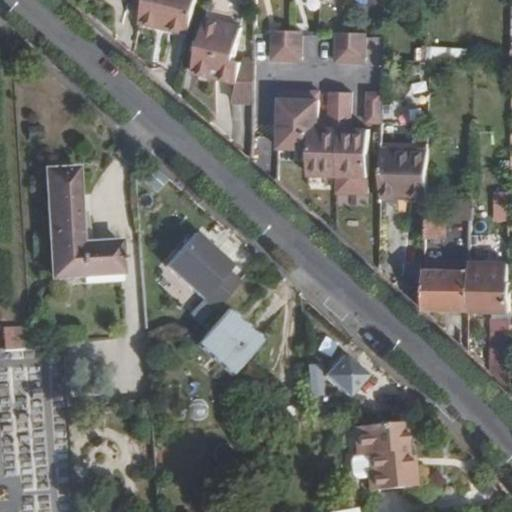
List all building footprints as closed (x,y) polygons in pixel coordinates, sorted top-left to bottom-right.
[(189,32),(196,0),(145,0),(140,21),(189,32)] [(210,2),(205,19),(235,27),(239,8),(210,2)] [(235,27),(205,19),(193,72),(237,84),(241,65),(234,63),(241,28),(235,27)] [(287,31),(271,31),(271,61),(286,61),(287,31)] [(292,32),(287,31),(286,61),(301,62),(302,32),(292,32)] [(347,33),(337,33),(336,63),(351,64),(352,34),(347,33)] [(366,34),(352,34),(351,64),(366,64),(366,34)] [(432,61),(468,62),(468,50),(425,48),(425,59),(432,61)] [(254,68),(241,65),(237,84),(233,101),(253,105),(254,68)] [(309,151),(310,151),(310,129),(318,130),(318,121),(319,92),(278,91),(278,150),(309,151)] [(352,94),(336,93),(335,121),(329,121),(318,121),(318,130),(310,129),(310,151),(309,151),(309,177),(337,177),(338,177),(340,130),(351,131),(352,94)] [(367,123),(384,124),(384,94),(368,94),(367,123)] [(351,131),(340,130),(338,177),(337,177),(337,195),(370,195),(371,131),(351,131)] [(427,198),(429,151),(383,148),(382,196),(427,198)] [(81,276),(121,272),(118,241),(81,243),(75,168),(44,170),(50,278),(81,276)] [(496,192),(495,222),(511,222),(511,192),(496,192)] [(426,212),(426,237),(444,238),(445,213),(426,212)] [(456,222),(456,242),(471,242),(472,223),(456,222)] [(192,236),(163,271),(213,313),(243,278),(192,236)] [(425,268),(423,311),(424,311),(470,313),(470,312),(471,265),(471,263),(425,262),(425,268)] [(510,289),(511,265),(471,265),(470,312),(510,313),(510,289)] [(122,284),(121,272),(81,276),(82,286),(122,284)] [(229,374),(257,340),(226,314),(196,346),(229,374)] [(494,319),(494,378),(509,393),(510,388),(510,340),(510,320),(494,319)] [(20,350),(19,326),(2,327),(4,350),(20,350)] [(31,337),(30,326),(19,326),(20,350),(32,349),(31,337)] [(345,396),(362,377),(342,358),(324,376),(345,396)] [(319,378),(308,379),(309,396),(321,395),(319,378)] [(408,457),(403,422),(352,428),(355,457),(367,456),(369,472),(365,473),(367,491),(415,486),(412,456),(408,457)] [(355,481),(366,479),(365,473),(369,472),(367,456),(355,457),(351,457),(348,462),(349,475),(355,481)]
